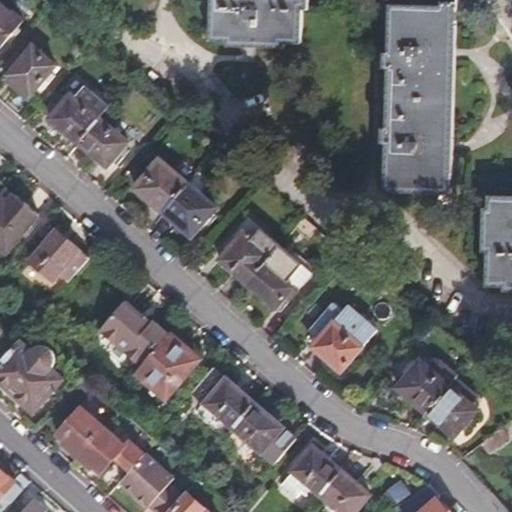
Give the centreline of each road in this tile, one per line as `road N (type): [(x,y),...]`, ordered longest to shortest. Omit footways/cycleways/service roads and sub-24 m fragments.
road 1 (residential): [(0,138),(331,422),(420,460),(478,511)]
road 2 (residential): [(0,429),(91,511)]
